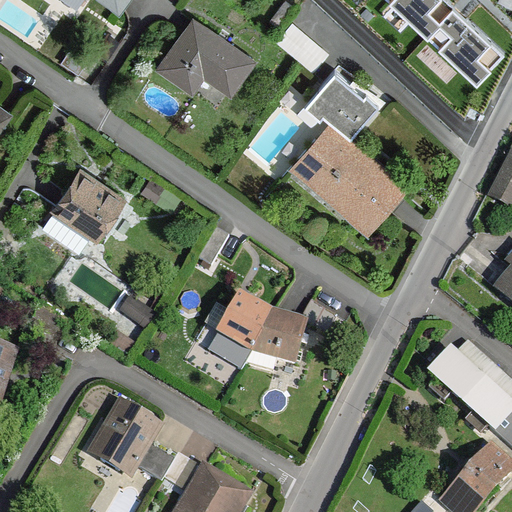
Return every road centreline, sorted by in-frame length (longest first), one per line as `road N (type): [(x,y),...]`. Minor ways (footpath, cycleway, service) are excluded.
road 1 (residential): [(0,47),(403,323)]
road 2 (residential): [(403,323),(511,102)]
road 3 (residential): [(308,511),(403,323)]
